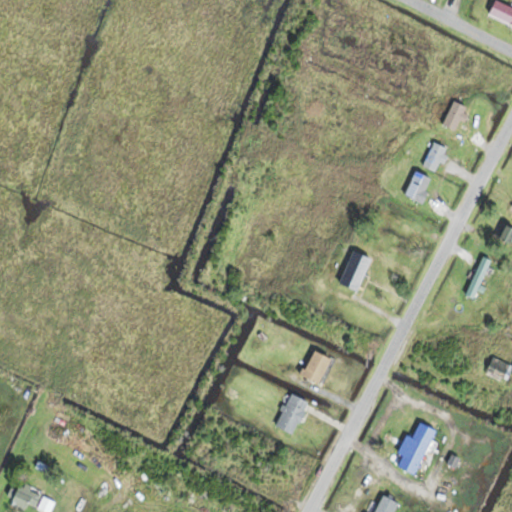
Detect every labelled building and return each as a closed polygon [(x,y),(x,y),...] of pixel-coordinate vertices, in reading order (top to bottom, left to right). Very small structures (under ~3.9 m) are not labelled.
[(511,6),(494,0),(492,0),(487,14),(511,23),(511,6)] [(440,120),(454,130),(469,108),(455,99),(440,120)] [(422,164),(437,171),(448,147),(433,140),(422,164)] [(424,201),(430,175),(412,170),(405,196),(424,201)] [(511,241),(511,226),(505,223),(499,234),(511,241)] [(356,290),(371,257),(352,249),(338,282),(356,290)] [(491,259),(481,255),(465,294),(475,298),(491,259)] [(318,384),(333,358),(314,348),(300,374),(318,384)] [(503,380),(511,366),(493,356),(485,370),(503,380)] [(274,425),(293,433),(308,400),(289,391),(274,425)] [(434,427),(417,421),(399,466),(416,472),(434,427)] [(45,511),(49,511),(56,498),(22,483),(20,487),(11,483),(4,499),(25,508),(27,504),(45,511)] [(392,511),(397,501),(379,493),(370,511),(392,511)]
